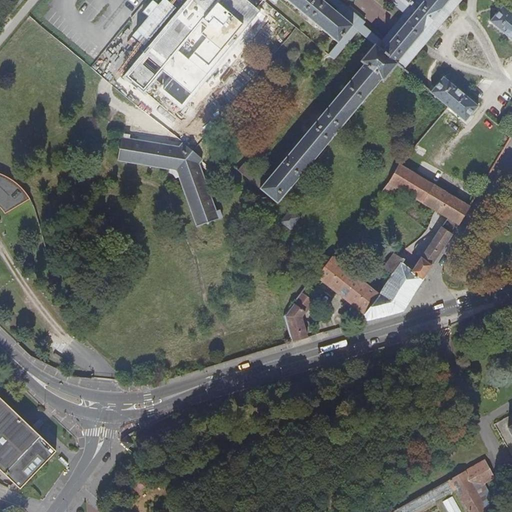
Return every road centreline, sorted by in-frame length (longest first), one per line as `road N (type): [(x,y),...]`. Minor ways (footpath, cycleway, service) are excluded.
road 1 (secondary): [(103,407),(150,403),(511,289)]
road 2 (secondary): [(0,343),(39,379),(103,407)]
